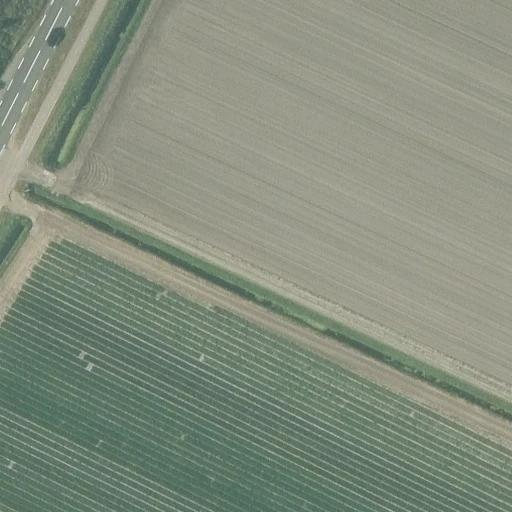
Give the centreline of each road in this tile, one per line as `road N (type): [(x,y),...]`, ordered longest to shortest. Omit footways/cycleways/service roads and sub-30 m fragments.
road 1 (track): [(511,443),(48,224),(0,190)]
road 2 (track): [(511,403),(0,161)]
road 3 (secondary): [(0,134),(67,0)]
